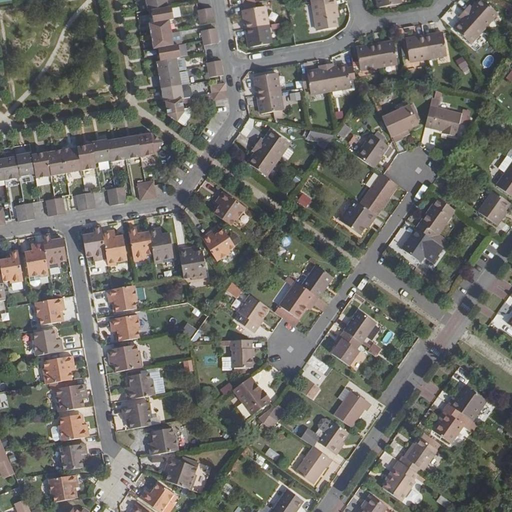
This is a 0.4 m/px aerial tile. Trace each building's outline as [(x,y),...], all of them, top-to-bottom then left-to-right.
[(146,0),(148,11),(153,11),(168,8),(166,0),(146,0)] [(330,0),(312,3),(315,22),(317,31),(338,28),(336,18),(339,17),(335,0),(330,0)] [(377,0),(379,8),(402,4),(400,0),(377,0)] [(470,6),(465,12),(485,29),(498,15),(482,0),(479,0),(473,8),(470,6)] [(258,2),(241,5),(243,11),(259,9),(258,2)] [(168,8),(153,11),(155,23),(170,21),(174,20),(172,7),(168,8)] [(259,9),(243,11),(246,30),(269,26),(266,7),(259,9)] [(213,9),(206,10),(209,24),(212,24),(216,23),(213,9)] [(199,16),(201,25),(209,24),(206,10),(199,11),(199,16)] [(454,29),(472,45),(485,29),(465,12),(459,18),(462,20),(454,29)] [(155,23),(150,24),(152,37),(172,33),(170,21),(155,23)] [(249,48),(272,44),(269,26),(246,30),(249,48)] [(213,30),(209,31),(212,45),(219,44),(217,29),(213,30)] [(209,31),(202,32),(204,41),(205,47),(212,45),(209,31)] [(182,32),(172,33),(174,46),(179,45),(184,45),(182,32)] [(172,33),(152,37),(154,49),(159,49),(174,46),(172,33)] [(443,33),(425,36),(429,59),(447,56),(443,33)] [(406,40),(410,63),(429,59),(425,36),(406,40)] [(394,42),(375,45),(379,68),(397,65),(394,42)] [(184,45),(179,45),(181,58),(186,57),(189,57),(187,44),(184,45)] [(174,46),(159,49),(161,61),(177,59),(181,58),(179,45),(174,46)] [(357,48),(361,71),(379,68),(375,45),(357,48)] [(177,59),(179,71),(188,70),(186,57),(181,58),(177,59)] [(161,61),(157,62),(159,75),(179,71),(177,59),(161,61)] [(222,61),(215,62),(217,77),(221,76),(225,76),(222,61)] [(208,67),(210,79),(217,77),(215,62),(207,64),(208,67)] [(334,64),(326,66),(331,92),(351,89),(350,80),(355,80),(353,67),(348,68),(347,66),(334,68),(334,64)] [(310,88),(311,96),(331,92),(326,66),(319,67),(319,71),(307,72),(310,88)] [(475,76),(469,67),(462,71),(467,80),(475,76)] [(179,71),(159,75),(162,90),(182,86),(181,85),(179,73),(179,71)] [(187,72),(179,73),(181,85),(189,84),(187,72)] [(278,74),(255,78),(258,97),(281,92),(278,74)] [(310,88),(307,74),(301,75),(304,89),(310,88)] [(223,84),(211,86),(213,94),(228,92),(226,84),(223,84)] [(182,86),(162,90),(164,102),(166,102),(182,99),(184,99),(192,98),(192,97),(194,93),(193,88),(190,85),(182,86)] [(434,90),(430,107),(425,128),(443,132),(442,134),(457,137),(460,125),(465,126),(467,117),(468,117),(470,111),(464,110),(462,114),(438,109),(442,92),(434,90)] [(228,92),(213,94),(214,100),(214,102),(229,99),(228,92)] [(258,97),(261,115),(275,112),(284,110),(281,92),(258,97)] [(289,94),(290,102),(301,100),(300,92),(289,94)] [(184,99),(182,99),(183,106),(193,105),(192,98),(184,99)] [(182,99),(166,102),(167,115),(178,123),(184,113),(184,110),(183,106),(182,99)] [(410,106),(382,118),(391,138),(393,137),(407,130),(419,125),(410,106)] [(184,110),(184,113),(178,123),(184,127),(193,115),(192,109),(184,110)] [(284,110),(275,112),(277,120),(285,118),(284,110)] [(351,129),(344,125),(337,135),(344,140),(351,129)] [(407,130),(393,137),(395,142),(409,135),(407,130)] [(261,139),(257,145),(279,161),(290,144),(272,131),(265,141),(261,139)] [(328,144),(330,134),(308,131),(307,142),(328,144)] [(151,134),(138,137),(142,157),(155,155),(163,143),(151,134)] [(389,147),(372,135),(356,157),(374,169),(389,147)] [(138,137),(123,139),(127,160),(142,157),(138,137)] [(123,139),(108,142),(111,162),(111,163),(127,160),(123,139)] [(92,143),(93,146),(96,164),(111,162),(108,142),(108,141),(92,143)] [(248,164),(267,177),(279,161),(257,145),(252,151),(256,153),(248,164)] [(93,146),(78,148),(82,171),(97,169),(96,164),(93,146)] [(78,148),(63,151),(67,174),(82,171),(78,148)] [(63,151),(48,154),(52,177),(67,174),(63,151)] [(17,156),(17,157),(20,177),(36,175),(32,156),(32,154),(17,156)] [(48,154),(32,156),(36,175),(36,179),(52,177),(48,154)] [(326,163),(330,158),(326,155),(322,161),(326,163)] [(511,158),(507,155),(498,168),(505,174),(496,186),(511,197),(511,158)] [(17,157),(2,160),(5,181),(21,178),(20,177),(17,157)] [(304,179),(297,174),(291,183),(298,188),(304,179)] [(383,176),(381,175),(360,205),(377,217),(391,198),(389,196),(397,185),(383,176)] [(154,183),(146,184),(149,200),(157,199),(155,186),(154,183)] [(146,184),(139,185),(141,198),(141,201),(149,200),(146,184)] [(399,187),(397,185),(389,196),(391,198),(399,187)] [(116,189),(108,191),(110,199),(126,196),(124,188),(116,189)] [(478,212),(498,226),(505,217),(503,215),(506,211),(511,204),(493,191),(478,212)] [(218,204),(221,206),(215,215),(231,227),(235,221),(237,222),(246,209),(223,192),(215,202),(218,204)] [(86,195),(77,196),(79,204),(95,201),(94,193),(86,195)] [(303,194),(297,202),(305,208),(311,200),(303,194)] [(111,207),(127,204),(127,201),(126,196),(110,199),(111,207)] [(456,211),(438,198),(416,229),(431,240),(436,234),(438,235),(456,211)] [(56,200),(47,201),(49,209),(64,206),(63,199),(56,200)] [(95,201),(79,204),(80,209),(80,212),(96,209),(95,201)] [(340,221),(361,236),(366,229),(371,222),(373,223),(377,217),(360,205),(354,201),(340,221)] [(25,205),(17,206),(18,214),(34,212),(32,204),(25,205)] [(221,206),(218,204),(212,213),(215,215),(221,206)] [(50,217),(66,214),(65,212),(64,206),(49,209),(50,217)] [(34,212),(18,214),(19,219),(20,223),(35,220),(34,212)] [(94,233),(83,236),(87,258),(93,257),(94,258),(94,262),(96,269),(109,267),(108,264),(107,260),(107,257),(103,233),(101,226),(93,227),(94,233)] [(147,261),(146,256),(153,255),(149,232),(138,234),(137,228),(129,229),(134,263),(147,261)] [(149,230),(149,232),(153,255),(154,262),(162,260),(174,259),(169,234),(163,235),(159,235),(158,228),(149,230)] [(223,228),(214,233),(216,236),(224,230),(223,228)] [(265,232),(259,228),(254,235),(260,239),(265,232)] [(430,269),(438,257),(444,249),(431,240),(416,229),(402,250),(421,263),(430,269)] [(212,231),(201,238),(218,262),(231,254),(230,252),(236,248),(235,246),(228,237),(224,230),(216,236),(214,233),(212,231)] [(115,231),(103,233),(107,257),(107,260),(108,264),(116,263),(128,261),(123,236),(116,237),(115,231)] [(235,233),(228,237),(235,246),(241,242),(235,233)] [(42,236),(43,242),(47,267),(60,264),(60,262),(67,261),(64,238),(52,240),(51,234),(42,236)] [(24,252),(29,277),(39,276),(48,274),(48,270),(47,267),(43,242),(34,244),(35,250),(32,251),(24,252)] [(188,249),(179,250),(184,278),(184,279),(191,278),(191,281),(207,278),(202,251),(194,252),(189,253),(188,249)] [(0,259),(0,265),(0,266),(3,281),(9,280),(10,283),(23,281),(18,250),(9,251),(10,258),(0,259)] [(333,278),(316,266),(301,286),(318,298),(333,278)] [(40,279),(39,276),(29,277),(30,284),(34,286),(38,286),(41,282),(40,279)] [(294,326),(299,319),(307,308),(306,307),(310,301),(314,304),(318,298),(301,286),(288,277),(284,283),(292,289),(280,307),(275,313),(283,319),(294,326)] [(240,288),(232,282),(228,288),(236,294),(240,288)] [(446,282),(440,292),(448,297),(454,288),(446,282)] [(112,303),(115,302),(117,313),(138,309),(136,301),(138,301),(136,286),(135,286),(113,290),(110,291),(107,291),(109,304),(112,303)] [(237,323),(253,334),(258,327),(256,326),(262,319),(269,309),(251,296),(237,313),(242,316),(237,323)] [(40,319),(41,326),(60,323),(58,312),(61,311),(65,310),(63,298),(53,300),(35,303),(38,319),(40,319)] [(329,305),(318,298),(314,304),(313,305),(323,313),(329,305)] [(314,304),(310,301),(306,307),(307,308),(310,310),(313,305),(314,304)] [(358,311),(344,331),(362,343),(363,341),(376,323),(358,311)] [(110,320),(112,333),(114,333),(118,332),(119,342),(140,339),(139,331),(141,330),(139,315),(110,320)] [(196,330),(187,323),(182,330),(191,337),(196,330)] [(35,340),(32,340),(35,357),(64,352),(62,339),(60,339),(56,339),(54,329),(33,333),(35,340)] [(360,351),(358,350),(362,343),(344,331),(340,337),(343,339),(338,346),(332,354),(349,366),(360,351)] [(178,335),(174,339),(179,345),(183,342),(178,335)] [(233,369),(253,368),(252,341),(231,341),(231,347),(231,357),(232,369),(233,369)] [(369,349),(378,355),(381,349),(373,343),(371,347),(363,341),(362,343),(369,349)] [(108,359),(113,359),(114,364),(116,373),(143,368),(141,352),(138,353),(138,346),(107,351),(108,359)] [(376,358),(378,355),(369,349),(367,352),(376,358)] [(45,369),(43,369),(45,385),(50,384),(73,380),(72,376),(71,371),(76,370),(74,356),(44,361),(45,369)] [(232,369),(231,357),(222,357),(222,369),(232,369)] [(127,388),(125,388),(127,401),(156,396),(153,379),(151,380),(150,373),(129,377),(130,387),(127,388)] [(300,376),(296,381),(303,386),(300,392),(312,400),(320,389),(308,380),(307,381),(300,376)] [(263,389),(261,390),(251,377),(233,391),(252,416),(270,403),(269,402),(271,401),(263,389)] [(57,396),(55,396),(58,412),(86,408),(85,404),(84,399),(89,398),(86,384),(81,384),(80,379),(73,380),(50,384),(51,389),(56,388),(56,389),(57,396)] [(223,394),(233,390),(230,383),(220,388),(223,394)] [(453,399),(448,405),(468,419),(470,421),(473,422),(487,402),(464,386),(455,400),(453,399)] [(343,403),(334,415),(352,428),(365,410),(367,412),(371,405),(352,391),(351,392),(345,388),(337,398),(343,403)] [(126,420),(129,420),(131,430),(152,426),(151,418),(153,418),(150,403),(121,408),(123,421),(126,420)] [(434,432),(451,444),(463,427),(465,425),(464,424),(468,419),(448,405),(444,411),(446,413),(441,421),(434,432)] [(273,410),(269,416),(275,420),(277,422),(282,415),(273,410)] [(446,413),(444,411),(438,419),(441,421),(446,413)] [(266,412),(258,417),(263,424),(269,416),(266,412)] [(61,425),(58,426),(61,440),(61,442),(90,437),(88,424),(85,425),(82,425),(80,415),(60,418),(61,425)] [(275,420),(269,416),(263,424),(270,428),(275,420)] [(314,448),(317,442),(334,454),(343,442),(348,433),(332,422),(331,423),(326,419),(321,419),(318,425),(319,429),(315,434),(307,429),(301,438),(314,447),(314,448)] [(470,421),(468,419),(464,424),(465,425),(463,427),(472,433),(477,425),(473,422),(470,421)] [(61,440),(58,426),(53,427),(51,430),(53,440),(55,441),(61,440)] [(150,443),(148,444),(150,456),(179,451),(176,435),(174,435),(173,429),(152,432),(153,443),(150,443)] [(423,434),(419,439),(437,451),(441,446),(423,434)] [(411,448),(403,458),(421,469),(423,471),(437,451),(419,439),(415,444),(412,449),(411,448)] [(0,469),(4,479),(15,474),(4,451),(0,440),(0,469)] [(345,444),(343,442),(334,454),(337,456),(345,444)] [(86,444),(60,448),(64,471),(84,467),(82,455),(87,454),(86,444)] [(271,447),(265,451),(273,461),(279,457),(271,447)] [(326,467),(327,468),(332,461),(314,448),(314,447),(296,473),(313,485),(326,467)] [(259,456),(255,462),(261,466),(266,461),(259,456)] [(170,468),(168,473),(165,481),(193,491),(198,476),(196,475),(198,467),(169,458),(166,466),(170,468)] [(403,458),(400,463),(417,475),(421,469),(403,458)] [(415,482),(413,480),(417,475),(400,463),(398,461),(393,468),(396,470),(388,481),(383,489),(401,501),(415,482)] [(396,470),(393,468),(385,479),(388,481),(396,470)] [(51,496),(53,495),(55,503),(76,499),(74,488),(76,487),(79,487),(77,475),(49,480),(51,496)] [(425,481),(417,475),(415,478),(423,484),(425,481)] [(26,477),(16,479),(20,486),(22,491),(29,488),(26,477)] [(161,511),(174,495),(158,483),(153,490),(150,494),(147,492),(145,491),(140,497),(160,511),(161,511)] [(220,490),(226,495),(231,487),(226,483),(220,490)] [(296,511),(304,502),(287,490),(273,511),(274,511),(296,511)] [(412,501),(416,503),(420,495),(410,490),(404,502),(410,504),(412,501)] [(371,497),(369,495),(360,507),(363,509),(371,497)] [(444,507),(448,501),(440,495),(436,501),(444,507)] [(371,497),(363,509),(360,511),(383,511),(387,507),(371,497)] [(17,511),(30,511),(31,511),(29,507),(25,499),(14,504),(17,511)] [(147,511),(136,503),(130,511),(147,511)]
